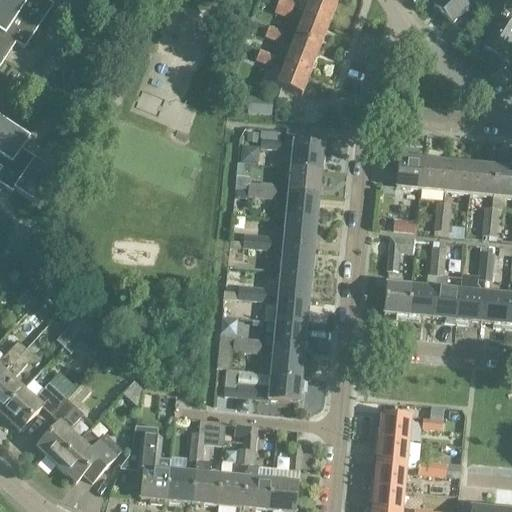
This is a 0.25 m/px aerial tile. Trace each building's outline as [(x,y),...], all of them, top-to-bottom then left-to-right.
[(0,120),(0,70),(16,46),(24,52),(53,8),(45,3),(46,0),(0,0),(0,171),(1,172),(0,174),(0,187),(12,196),(14,193),(40,210),(60,179),(21,153),(29,141),(0,120)] [(295,4),(284,0),(280,0),(277,7),(292,13),(295,4)] [(329,27),(338,3),(330,0),(310,0),(303,17),(329,27)] [(442,0),(433,9),(451,27),(478,0),(442,0)] [(487,0),(478,0),(472,7),(479,15),(491,3),(487,0)] [(507,4),(503,0),(500,0),(491,9),(496,14),(507,4)] [(289,22),(292,13),(277,7),(274,16),(289,22)] [(480,50),(502,64),(511,48),(511,16),(505,12),(499,23),(498,22),(480,50)] [(320,51),(329,27),(303,17),(294,41),(320,51)] [(274,20),(271,32),(288,37),(291,25),(274,20)] [(279,46),(283,37),(268,31),(265,40),(279,46)] [(294,41),(285,65),(310,75),(320,51),(294,41)] [(270,69),(274,60),(259,54),(255,63),(270,69)] [(301,99),(310,75),(285,65),(275,89),(301,99)] [(169,101),(174,88),(154,81),(149,94),(169,101)] [(248,103),(247,117),(269,119),(271,105),(248,103)] [(281,145),(261,143),(260,153),(280,155),(281,145)] [(321,175),(323,149),(293,146),(290,172),(321,175)] [(422,165),(398,163),(395,192),(420,194),(422,165)] [(420,194),(444,197),(447,167),(422,165),(420,194)] [(471,169),(447,167),(444,197),(468,199),(471,169)] [(495,172),(471,169),(468,199),(493,201),(495,172)] [(290,172),(288,191),(288,198),(318,201),(321,175),(290,172)] [(511,173),(495,172),(493,201),(511,203),(511,173)] [(236,180),(235,192),(248,194),(248,188),(249,181),(243,181),(236,180)] [(276,191),(275,191),(248,188),(248,194),(276,197),(276,191)] [(248,194),(235,192),(234,202),(247,203),(247,200),(248,194)] [(275,203),(276,197),(248,194),(247,200),(275,203)] [(288,198),(287,205),(285,224),(316,227),(318,201),(288,198)] [(448,223),(450,210),(436,208),(435,222),(448,223)] [(497,228),(498,214),(486,213),(484,227),(497,228)] [(447,237),(448,223),(435,222),(434,236),(447,237)] [(313,253),(316,227),(285,224),(283,250),(313,253)] [(404,237),(416,238),(417,226),(405,225),(404,237)] [(495,242),(497,228),(484,227),(483,241),(495,242)] [(259,240),(244,239),(242,253),(254,254),(255,247),(258,247),(259,240)] [(258,247),(255,247),(254,254),(270,255),(271,242),(259,240),(258,247)] [(387,276),(397,277),(398,257),(412,258),(414,245),(390,243),(387,276)] [(311,278),(313,253),(283,250),(280,275),(311,278)] [(432,252),(431,266),(444,267),(445,253),(432,252)] [(481,256),(479,271),(492,272),(493,258),(481,256)] [(442,281),(444,267),(431,266),(430,280),(442,281)] [(491,286),(492,272),(479,271),(478,285),(491,286)] [(311,278),(280,275),(278,301),(308,304),(311,278)] [(410,290),(386,288),(383,318),(407,320),(410,290)] [(432,322),(434,292),(410,290),(407,320),(432,322)] [(254,292),(239,291),(237,304),(249,305),(250,299),(253,299),(254,292)] [(265,294),(254,292),(253,299),(250,299),(249,305),(264,306),(265,300),(265,294)] [(434,292),(432,322),(456,325),(459,295),(434,292)] [(459,295),(456,325),(480,327),(483,297),(459,295)] [(505,329),(507,299),(483,297),(480,327),(505,329)] [(275,327),(306,330),(308,304),(278,301),(265,300),(264,306),(264,310),(277,311),(275,327)] [(333,313),(333,302),(315,301),(315,312),(333,313)] [(75,337),(82,329),(74,321),(66,329),(68,331),(75,337)] [(86,337),(99,344),(106,332),(92,325),(86,337)] [(273,353),(303,356),(306,330),(275,327),(262,326),(260,345),(261,345),(261,352),(273,353)] [(72,340),(62,351),(70,358),(80,347),(72,340)] [(249,344),(233,342),(233,349),(232,355),(245,356),(245,350),(248,350),(249,344)] [(261,345),(260,345),(249,344),(248,350),(245,350),(245,356),(260,358),(261,352),(261,345)] [(0,381),(4,377),(26,353),(18,346),(0,365),(0,381)] [(0,381),(0,418),(0,419),(23,394),(12,384),(33,360),(26,353),(4,377),(0,381)] [(301,382),(303,356),(273,353),(270,379),(301,382)] [(226,376),(224,400),(224,401),(268,405),(298,408),(301,382),(270,379),(269,394),(256,392),(256,394),(237,392),(239,377),(230,376),(226,376)] [(42,412),(51,420),(65,404),(48,388),(34,404),(23,394),(0,419),(20,437),(42,412)] [(82,419),(65,404),(51,420),(60,428),(37,453),(56,470),(79,446),(68,435),(82,419)] [(430,412),(429,425),(442,426),(443,413),(430,412)] [(380,420),(378,444),(408,447),(410,423),(380,420)] [(441,436),(442,426),(429,425),(422,424),(421,434),(441,436)] [(198,437),(192,437),(190,450),(197,450),(196,453),(203,454),(203,450),(222,451),(224,428),(199,426),(198,437)] [(257,432),(241,430),(239,442),(243,442),(242,454),(248,455),(248,458),(255,459),(256,443),(257,432)] [(130,458),(143,461),(142,473),(139,503),(166,506),(169,475),(170,463),(159,462),(159,461),(153,460),(155,442),(156,433),(135,431),(134,435),(130,458)] [(87,436),(79,446),(56,470),(76,488),(83,480),(91,488),(107,471),(121,455),(104,439),(98,446),(87,436)] [(378,444),(376,468),(405,471),(408,447),(378,444)] [(202,465),(203,454),(196,453),(197,450),(190,450),(189,465),(195,466),(202,467),(202,465)] [(221,466),(220,480),(217,511),(230,511),(242,511),(245,483),(248,458),(248,455),(242,454),(237,454),(236,467),(221,466)] [(291,455),(290,475),(299,476),(300,456),(291,455)] [(248,458),(245,483),(242,511),(268,511),(271,485),(257,484),(258,471),(254,470),(255,459),(248,458)] [(191,508),(217,511),(220,480),(209,479),(210,466),(202,465),(202,467),(195,466),(194,478),(191,508)] [(432,468),(418,467),(417,479),(430,481),(432,468)] [(403,496),(405,471),(376,468),(374,493),(403,496)] [(445,469),(432,468),(430,481),(444,482),(445,469)] [(166,506),(191,508),(194,478),(169,475),(166,506)] [(295,511),(298,488),(271,485),(268,511),(295,511)] [(374,493),(371,511),(401,511),(403,496),(374,493)]
